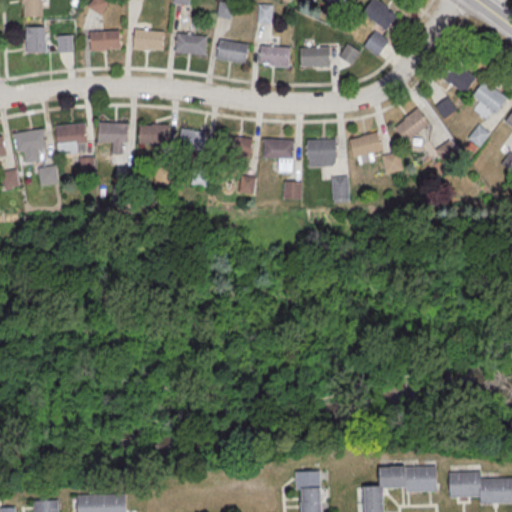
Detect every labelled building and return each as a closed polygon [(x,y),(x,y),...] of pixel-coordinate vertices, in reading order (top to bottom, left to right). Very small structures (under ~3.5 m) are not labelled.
[(21,0),(40,0),(41,18),(23,18),(22,5),(21,5),(21,0)] [(109,1),(107,0),(91,0),(87,6),(101,14),(109,1)] [(332,0),(330,0),(320,14),(333,24),(344,9),(332,0)] [(376,0),(372,0),(362,14),(385,31),(397,15),(376,0)] [(218,3),(232,5),(230,20),(216,18),(218,3)] [(258,4),(272,5),(271,24),(256,24),(258,4)] [(24,28),(44,28),(44,53),(25,54),(24,28)] [(90,30),(90,49),(120,49),(120,30),(90,30)] [(134,30),(163,32),(161,51),(132,49),(134,30)] [(375,32),(364,46),(377,56),(387,42),(375,32)] [(177,34),(206,37),(204,56),(175,53),(177,34)] [(56,37),(71,36),(72,52),(57,53),(56,37)] [(218,41),(247,45),(244,64),(215,59),(218,41)] [(360,51),(347,42),(339,55),(352,64),(360,51)] [(260,47),(289,48),(288,67),(259,66),(260,47)] [(299,49),(328,48),(329,67),(299,68),(299,49)] [(475,79),(463,94),(443,79),(455,64),(475,79)] [(483,81),(471,97),(495,114),(507,99),(483,81)] [(457,108),(447,96),(435,105),(445,118),(457,108)] [(405,141),(429,124),(418,108),(394,125),(405,141)] [(98,123),(127,125),(126,144),(97,142),(98,123)] [(55,127),(84,124),(87,143),(57,146),(55,127)] [(139,125),(169,126),(168,145),(138,144),(139,125)] [(477,125),(468,138),(480,147),(489,134),(477,125)] [(14,134),(43,129),(46,148),(17,153),(14,134)] [(205,150),(205,129),(180,129),(180,150),(205,150)] [(349,140),(378,133),(382,151),(354,159),(349,140)] [(223,136),(252,139),(250,158),(220,155),(223,136)] [(458,152),(449,139),(435,149),(445,162),(458,152)] [(263,140),(292,140),(292,159),(263,159),(263,140)] [(306,140),(335,140),(336,159),(306,159),(306,140)] [(403,170),(400,151),(383,154),(386,173),(403,170)] [(511,154),(509,152),(500,165),(511,174),(511,154)] [(59,183),(56,164),(38,167),(42,186),(59,183)] [(3,170),(5,188),(19,187),(17,169),(3,170)] [(253,193),(255,177),(242,175),(239,191),(253,193)] [(332,175),(332,202),(349,202),(349,175),(332,175)] [(284,182),(283,199),(301,200),(302,183),(284,182)] [(380,469),(436,467),(437,493),(404,494),(404,490),(383,490),(383,511),(364,511),(364,488),(380,488),(380,469)] [(320,472),(320,511),(300,511),(300,492),(295,492),(294,473),(320,472)] [(448,474),(481,473),(481,480),(511,479),(511,503),(480,505),(480,498),(449,499),(448,474)] [(77,511),(77,494),(125,492),(125,511),(77,511)] [(33,511),(33,502),(57,501),(57,511),(33,511)]
